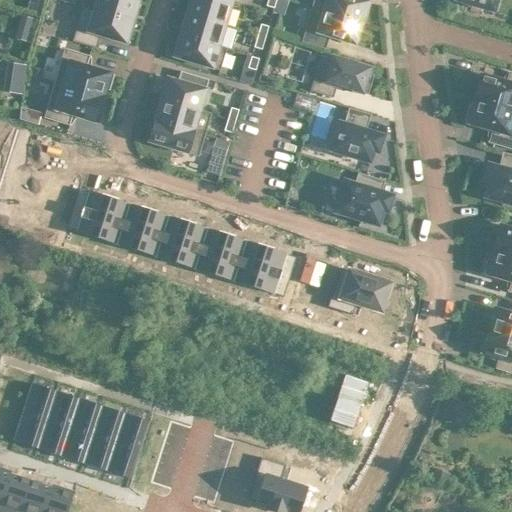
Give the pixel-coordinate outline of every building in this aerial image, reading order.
[(27,0),(26,8),(39,11),(42,0),(27,0)] [(136,0),(82,0),(80,6),(92,10),(92,9),(130,20),(136,0)] [(229,4),(216,0),(188,0),(184,13),(223,24),(229,4)] [(360,21),(366,0),(365,0),(311,0),(310,6),(360,21)] [(459,0),(491,9),(494,0),(459,0)] [(353,43),(360,21),(310,6),(299,40),(323,48),(327,35),(353,43)] [(130,20),(92,9),(92,10),(86,30),(74,27),(71,40),(95,47),(98,34),(124,42),(130,20)] [(223,24),(184,13),(178,34),(216,45),(217,44),(223,24)] [(20,14),(18,22),(34,26),(36,19),(20,14)] [(68,23),(59,21),(55,34),(64,37),(68,23)] [(266,25),(259,23),(255,34),(263,36),(266,25)] [(216,45),(178,34),(172,55),(210,67),(218,69),(225,47),(217,44),(216,45)] [(263,36),(255,34),(252,46),(260,48),(263,36)] [(88,55),(62,47),(52,82),(102,97),(103,96),(101,95),(103,86),(106,87),(110,74),(84,66),(87,56),(88,56),(88,55)] [(367,73),(369,66),(320,51),(308,89),(331,96),(335,84),(361,92),(361,91),(365,92),(371,74),(367,73)] [(257,57),(249,55),(246,66),(254,69),(257,57)] [(11,60),(9,72),(21,74),(23,62),(11,60)] [(511,74),(505,73),(505,74),(506,74),(503,85),(478,77),(472,97),(511,108),(511,74)] [(204,88),(166,76),(159,98),(197,109),(197,108),(204,88)] [(96,120),(102,97),(52,82),(42,116),(68,124),(68,123),(67,122),(70,112),(96,120)] [(511,108),(472,97),(472,98),(474,98),(470,111),(467,110),(464,120),(490,128),(487,140),(486,140),(486,141),(511,148),(511,108)] [(197,109),(159,98),(153,119),(203,133),(209,112),(197,108),(197,109)] [(237,108),(229,106),(226,118),(233,120),(237,108)] [(364,129),(369,113),(347,106),(342,123),(337,121),(329,149),(367,160),(371,149),(376,150),(380,135),(364,129)] [(233,120),(226,118),(222,129),(230,131),(233,120)] [(203,133),(153,119),(147,140),(196,155),(203,133)] [(227,141),(219,138),(216,150),(224,152),(227,141)] [(511,170),(486,163),(482,179),(487,180),(483,195),(511,203),(511,170)] [(352,183),(342,180),(333,210),(376,224),(380,209),(385,210),(390,194),(379,191),(383,179),(356,171),(352,183)] [(78,187),(75,195),(86,199),(89,191),(78,187)] [(79,222),(76,230),(96,237),(109,197),(89,191),(86,199),(84,207),(81,214),(79,222)] [(75,195),(73,203),(84,207),(86,199),(75,195)] [(109,197),(96,237),(116,243),(129,203),(109,197)] [(73,203),(70,211),(81,214),(84,207),(73,203)] [(129,203),(116,243),(135,249),(148,210),(129,203)] [(148,210),(135,249),(155,255),(167,216),(148,210)] [(70,211),(68,219),(79,222),(81,214),(70,211)] [(167,216),(155,255),(174,262),(187,222),(167,216)] [(68,219),(65,227),(76,230),(79,222),(68,219)] [(187,222),(174,262),(193,268),(206,228),(187,222)] [(511,229),(497,225),(491,248),(511,254),(511,229)] [(206,228),(193,268),(213,274),(226,235),(206,228)] [(226,235),(213,274),(232,280),(245,241),(226,235)] [(245,241),(232,280),(252,287),(264,247),(245,241)] [(264,247),(252,287),(272,293),(275,285),(277,277),(280,269),(282,261),(285,254),(264,247)] [(511,291),(511,254),(491,248),(490,249),(492,250),(490,258),(487,257),(483,271),(509,278),(506,289),(505,288),(505,290),(511,291)] [(285,254),(282,261),(293,265),(295,257),(285,254)] [(282,261),(280,269),(290,273),(293,265),(282,261)] [(339,267),(326,307),(352,315),(355,303),(385,313),(390,298),(385,297),(389,283),(339,267)] [(280,269),(277,277),(288,280),(290,273),(280,269)] [(277,277),(275,285),(285,288),(288,280),(277,277)] [(275,285),(272,293),(283,296),(285,288),(275,285)] [(511,309),(511,313),(493,307),(487,328),(485,327),(485,328),(511,336),(511,309)] [(511,336),(485,328),(479,350),(496,355),(493,367),(511,372),(511,336)] [(32,383),(31,382),(21,411),(45,419),(54,392),(32,385),(32,383)] [(45,419),(68,426),(77,399),(54,392),(45,419)] [(99,407),(77,399),(68,426),(91,434),(99,407)] [(123,414),(99,407),(91,434),(114,441),(123,414)] [(14,438),(36,446),(45,419),(21,411),(13,438),(12,440),(13,440),(14,438)] [(114,441),(137,449),(147,420),(145,420),(145,421),(123,414),(114,441)] [(45,419),(36,446),(59,453),(68,426),(45,419)] [(82,460),(91,434),(68,426),(59,453),(82,460)] [(105,468),(114,441),(91,434),(82,460),(105,468)] [(127,475),(126,477),(128,478),(129,476),(137,449),(114,441),(105,468),(127,475)] [(257,459),(245,498),(266,505),(265,507),(279,511),(281,511),(282,510),(286,511),(295,511),(303,487),(278,479),(282,467),(257,459)] [(442,481),(447,472),(434,466),(430,475),(442,481)] [(0,469),(0,498),(9,472),(0,469)] [(9,472),(0,498),(0,506),(16,511),(18,511),(29,479),(9,472)] [(29,479),(18,511),(41,511),(50,485),(29,479)] [(50,485),(41,511),(64,511),(71,492),(50,485)]
